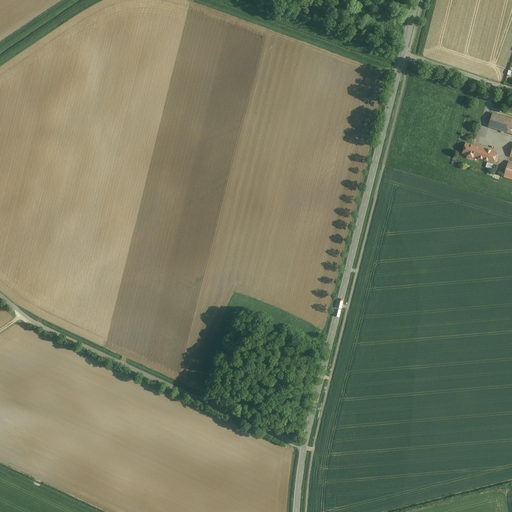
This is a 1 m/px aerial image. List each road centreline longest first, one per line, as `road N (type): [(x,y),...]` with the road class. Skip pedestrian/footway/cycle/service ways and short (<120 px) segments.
road 1 (secondary): [(402,55),(303,447)]
road 2 (unclassified): [(0,294),(28,318),(303,447)]
